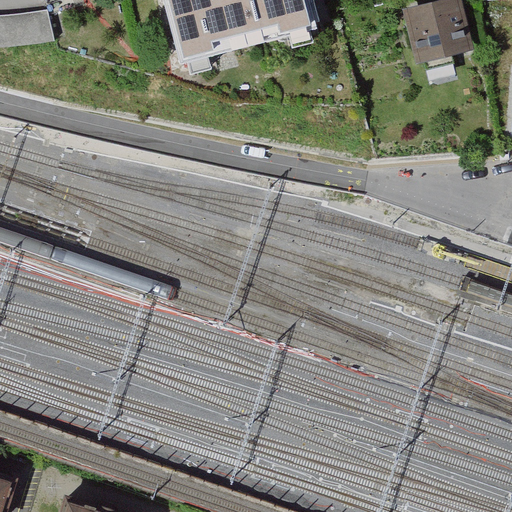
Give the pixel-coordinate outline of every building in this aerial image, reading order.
[(307,31),(299,0),(159,0),(176,64),(208,56),(206,48),(273,30),(275,39),(307,31)] [(455,1),(402,13),(415,69),(468,57),(455,1)] [(58,43),(50,10),(31,13),(4,16),(0,16),(0,48),(7,48),(58,43)] [(7,511),(19,476),(0,470),(0,511),(7,511)] [(123,511),(67,495),(61,511),(123,511)]
